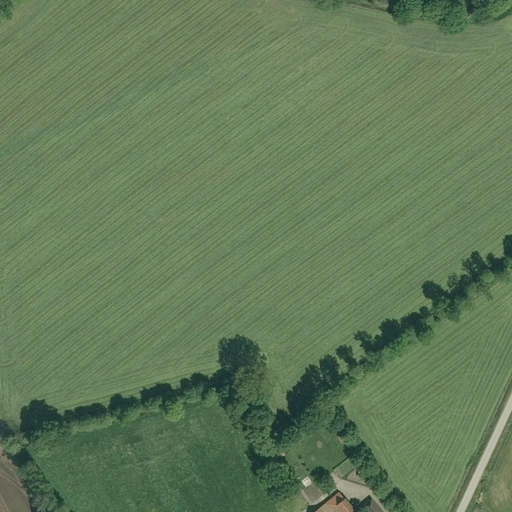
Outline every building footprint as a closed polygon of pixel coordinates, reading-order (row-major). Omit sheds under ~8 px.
[(345,434),(340,437),(345,444),(350,440),(345,434)] [(281,447),(277,450),(282,456),(286,452),(281,447)] [(341,477),(361,463),(356,457),(337,470),(341,477)] [(356,511),(340,492),(326,504),(332,511),(356,511)] [(365,506),(370,511),(381,511),(372,500),(365,506)]
